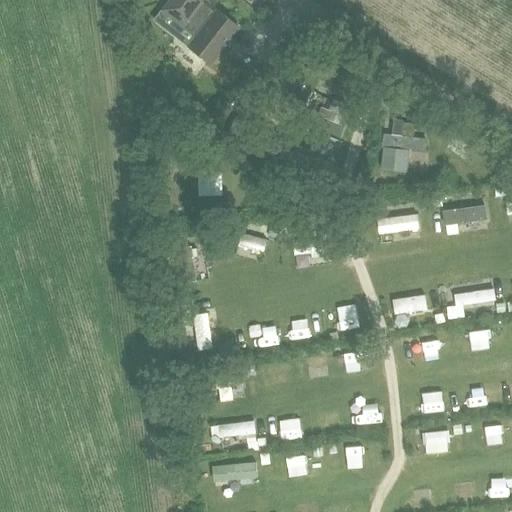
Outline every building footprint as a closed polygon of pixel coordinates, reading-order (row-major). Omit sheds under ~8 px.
[(216,10),(215,12),(201,1),(201,0),(171,0),(164,10),(197,35),(189,47),(211,64),(239,28),(216,10)] [(290,59),(274,85),(284,91),(305,104),(321,78),(290,59)] [(333,100),(330,111),(322,108),(319,115),(328,119),(341,124),(348,106),(345,105),(345,103),(338,100),(336,101),(333,100)] [(297,170),(325,182),(341,143),(321,134),(313,153),(305,150),(297,170)] [(390,178),(414,178),(415,159),(431,159),(432,139),(391,138),(390,178)] [(454,156),(474,168),(482,154),(462,142),(454,156)] [(480,227),(493,226),(491,208),(450,210),(452,234),(481,232),(480,227)] [(408,236),(424,234),(423,217),(385,220),(387,243),(408,241),(408,236)] [(245,236),(243,250),(271,254),(273,240),(245,236)] [(303,263),(329,257),(326,241),(299,247),(303,263)] [(204,261),(203,248),(186,248),(188,285),(203,285),(201,262),(204,261)] [(500,291),(460,298),(463,313),(503,306),(500,291)] [(403,323),(434,317),(431,297),(399,303),(403,323)] [(201,352),(217,351),(215,323),(223,323),(223,313),(189,314),(190,329),(200,329),(201,352)] [(302,339),(315,339),(315,316),(302,315),(302,339)] [(361,335),(362,322),(347,321),(346,335),(361,335)] [(267,350),(266,326),(247,327),(248,351),(267,350)] [(484,333),(471,335),(474,354),(488,351),(484,333)] [(420,365),(435,363),(431,339),(416,342),(420,365)] [(354,368),(355,379),(377,377),(376,367),(354,368)] [(248,375),(221,375),(221,392),(248,392),(248,375)] [(478,390),(479,411),(498,410),(497,389),(478,390)] [(452,415),(451,402),(431,405),(432,418),(452,415)] [(311,439),(311,417),(290,417),(290,438),(311,439)] [(235,448),(235,439),(260,438),(259,422),(225,424),(226,449),(235,448)] [(492,450),(510,450),(509,427),(491,428),(492,450)] [(455,432),(430,434),(431,453),(456,451),(455,432)] [(351,446),(351,469),(369,469),(370,446),(351,446)] [(295,456),(296,479),(312,478),(310,455),(295,456)] [(219,485),(238,485),(238,464),(219,464),(219,485)] [(465,507),(482,504),(479,483),(461,486),(465,507)] [(418,511),(437,511),(437,497),(418,498),(418,511)]
